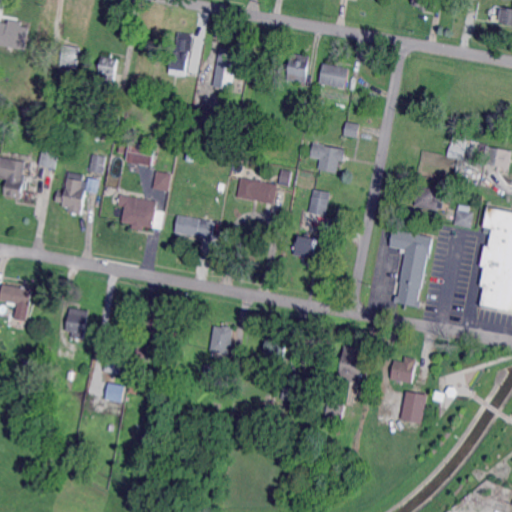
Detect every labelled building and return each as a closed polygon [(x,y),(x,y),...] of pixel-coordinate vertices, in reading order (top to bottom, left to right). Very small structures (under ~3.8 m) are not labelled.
[(437,0),(436,9),(428,7),(427,10),(421,9),(422,6),(413,5),(413,0),(437,0)] [(511,23),(498,21),(499,13),(503,13),(504,7),(511,8),(511,23)] [(13,52),(0,50),(0,39),(3,24),(18,26),(13,52)] [(194,52),(191,52),(188,76),(172,73),(175,49),(179,50),(181,32),(196,34),(194,52)] [(79,68),(62,65),(66,44),(82,47),(79,68)] [(245,74),(236,73),(233,88),(215,85),(223,46),(235,49),(234,53),(248,55),(245,74)] [(308,83),(289,80),(293,52),(312,55),(308,83)] [(115,86),(100,83),(105,56),(120,59),(115,86)] [(348,88),(322,83),(326,63),(352,68),(348,88)] [(216,135),(190,130),(194,105),(220,110),(216,135)] [(120,131),(106,128),(109,113),(122,115),(120,131)] [(360,138),(346,135),(349,121),(362,124),(360,138)] [(464,156),(467,139),(452,137),(450,154),(464,156)] [(125,153),(117,152),(119,140),(127,141),(125,153)] [(153,165),(128,160),(131,141),(157,146),(153,165)] [(76,155),(70,153),(72,143),(79,145),(76,155)] [(346,162),(341,161),(339,173),(321,169),(323,159),(310,156),(313,143),(348,150),(346,162)] [(511,163),(511,168),(489,163),(489,165),(485,164),(489,145),(511,150),(511,163)] [(56,167),(42,164),(45,149),(60,152),(56,167)] [(193,161),(186,160),(187,153),(194,154),(193,161)] [(105,173),(92,170),(95,154),(108,157),(105,173)] [(23,197),(6,194),(9,179),(0,177),(0,156),(27,161),(24,174),(27,174),(23,197)] [(291,186),(281,184),(284,169),(295,171),(291,186)] [(86,209),(84,209),(83,214),(70,212),(71,207),(65,206),(71,171),(87,174),(86,181),(90,182),(86,209)] [(170,192),(154,188),(158,171),(173,174),(170,192)] [(276,203),(240,196),(243,177),(269,182),(269,185),(279,187),(276,203)] [(445,208),(441,207),(440,211),(417,206),(418,200),(415,200),(417,192),(419,193),(421,186),(437,189),(438,185),(450,187),(445,208)] [(328,216),(312,212),(316,189),(333,192),(328,216)] [(153,228),(144,226),(143,231),(132,229),(133,224),(123,222),(127,203),(128,203),(129,196),(158,202),(153,228)] [(511,310),(484,305),(487,286),(483,285),(487,266),(483,265),(488,245),(491,246),(495,228),(487,226),(491,207),(511,211),(511,310)] [(473,228),(456,224),(459,209),(476,213),(473,228)] [(214,236),(177,230),(180,214),(216,221),(214,236)] [(432,253),(430,252),(420,300),(423,301),(422,306),(397,300),(398,295),(401,295),(403,282),(402,282),(409,252),(402,250),(402,247),(392,245),(396,228),(435,237),(432,253)] [(316,256),(310,255),(309,259),(297,256),(301,235),(319,239),(316,256)] [(24,287),(24,286),(28,286),(28,288),(35,290),(32,306),(19,303),(18,306),(9,304),(10,302),(2,300),(5,284),(24,287)] [(87,339),(74,337),(75,331),(69,330),(73,307),(92,310),(87,339)] [(168,321),(180,323),(177,342),(149,336),(153,318),(159,319),(159,315),(169,316),(168,321)] [(234,328),(236,329),(232,353),(213,350),(217,325),(225,327),(225,325),(234,326),(234,328)] [(287,340),(289,340),(286,357),(282,356),(281,359),(275,358),(276,355),(266,353),(270,336),(273,337),(274,332),(288,335),(287,340)] [(148,365),(136,363),(140,343),(152,345),(148,365)] [(360,383),(347,381),(348,377),(340,375),(346,345),(364,348),(363,353),(366,353),(360,383)] [(122,374),(106,371),(110,353),(126,356),(122,374)] [(413,384),(392,379),(396,360),(405,363),(406,357),(418,359),(413,384)] [(221,386),(203,383),(207,363),(224,366),(221,386)] [(32,377),(22,376),(23,368),(33,369),(32,377)] [(106,398),(122,401),(125,385),(109,382),(106,398)] [(298,401),(284,399),(286,385),(300,387),(298,401)] [(424,422),(403,418),(408,391),(429,394),(424,422)] [(273,425),(262,422),(267,395),(279,397),(273,425)] [(344,421),(338,420),(337,426),(326,424),(331,402),(347,406),(344,421)]
